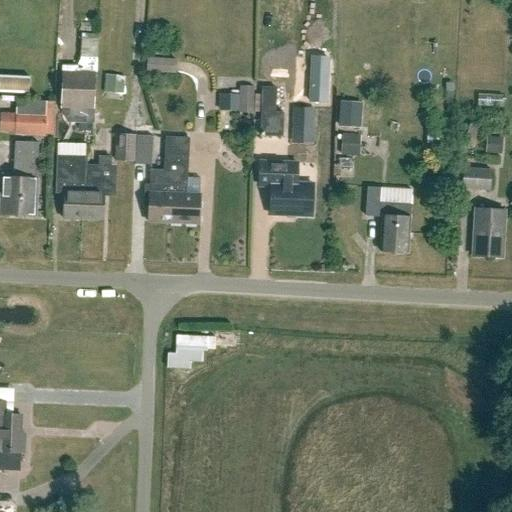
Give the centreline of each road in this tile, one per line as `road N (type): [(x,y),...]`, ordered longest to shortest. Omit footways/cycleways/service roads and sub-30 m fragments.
road 1 (unclassified): [(511,301),(153,282)]
road 2 (unclassified): [(143,511),(153,282)]
road 3 (residential): [(153,282),(0,274)]
